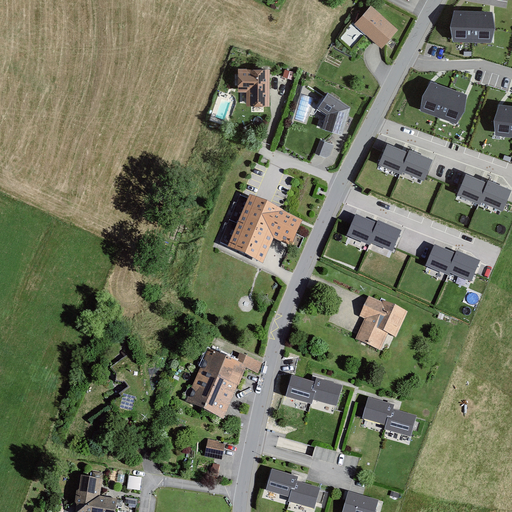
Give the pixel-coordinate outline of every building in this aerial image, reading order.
[(365,36),(382,50),(398,32),(371,8),(342,41),(352,50),(365,36)] [(492,13),(455,12),(450,28),(454,43),(491,44),(495,30),(492,13)] [(269,69),(240,69),(239,90),(250,90),(250,105),(268,105),(269,69)] [(295,74),(285,71),(283,78),(293,81),(295,74)] [(466,94),(431,83),(421,97),(421,111),(456,123),(465,111),(466,94)] [(317,109),(327,116),(323,131),(344,136),(350,109),(329,93),(317,109)] [(511,106),(501,106),(494,121),(496,136),(511,137),(511,106)] [(409,149),(387,140),(378,160),(400,170),(409,149)] [(330,144),(320,141),(316,154),(326,157),(330,144)] [(410,146),(409,149),(400,170),(402,170),(403,168),(423,176),(432,156),(410,146)] [(488,179),(466,170),(458,190),(479,200),(488,179)] [(489,177),(488,179),(479,200),(481,201),(482,198),(502,207),(511,186),(489,177)] [(261,203),(248,197),(228,249),(262,262),(272,239),(291,246),(302,219),(261,203)] [(377,223),(355,213),(346,233),(368,243),(377,223)] [(378,220),(377,223),(368,243),(370,244),(371,241),(391,250),(400,229),(378,220)] [(456,253),(435,244),(426,264),(447,273),(456,253)] [(457,250),(456,253),(447,273),(449,274),(451,271),(471,280),(480,260),(457,250)] [(382,304),(370,299),(361,320),(365,322),(356,343),(382,354),(389,338),(397,342),(409,314),(383,303),(382,304)] [(245,367),(236,363),(208,351),(186,402),(223,418),(245,367)] [(245,367),(257,372),(262,362),(240,353),(236,363),(245,367)] [(129,355),(112,367),(117,374),(117,380),(125,381),(128,387),(120,393),(122,397),(114,403),(123,415),(128,411),(134,413),(138,418),(145,380),(129,355)] [(314,390),(316,383),(314,382),(292,375),(286,395),(313,404),(314,399),(317,391),(314,390)] [(343,386),(318,378),(316,383),(314,390),(317,391),(314,399),(337,406),(343,386)] [(387,426),(389,418),(392,418),(394,410),(395,406),(369,398),(363,419),(387,426)] [(389,418),(387,426),(385,430),(411,438),(417,417),(398,412),(394,410),(392,418),(389,418)] [(224,446),(209,443),(206,458),(222,461),(224,446)] [(290,497),(293,489),(295,490),(298,482),(299,477),(273,470),(267,490),(290,497)] [(141,478),(129,475),(127,488),(140,490),(141,478)] [(104,479),(82,476),(76,511),(116,511),(118,500),(101,497),(104,479)] [(293,489),(290,497),(289,502),(315,509),(321,489),(298,482),(295,490),(293,489)] [(375,511),(379,500),(350,492),(344,511),(375,511)] [(138,500),(127,498),(126,504),(130,505),(130,507),(137,508),(138,500)]
